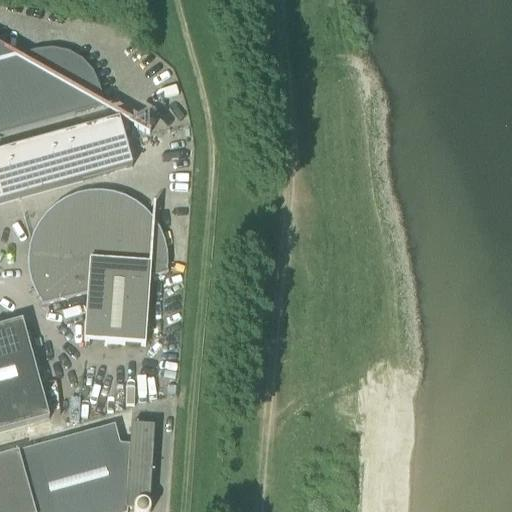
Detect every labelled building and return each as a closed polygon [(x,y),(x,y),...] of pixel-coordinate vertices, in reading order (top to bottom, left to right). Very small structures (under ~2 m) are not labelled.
[(18,56),(0,46),(0,137),(2,138),(104,110),(93,77),(81,62),(68,56),(54,52),(18,56)] [(2,179),(4,184),(2,184),(2,186),(4,186),(7,198),(0,199),(0,204),(0,205),(20,200),(137,168),(124,120),(5,152),(0,153),(0,170),(0,172),(0,174),(1,174),(2,179)] [(41,306),(41,307),(87,297),(84,344),(146,348),(150,279),(168,275),(168,273),(166,274),(167,267),(166,255),(163,243),(159,233),(155,225),(156,207),(153,207),(152,221),(145,214),(140,210),(135,206),(124,200),(112,196),(99,195),(88,195),(77,198),(65,203),(56,210),(49,215),(43,222),(38,230),(34,238),(32,246),(30,254),(29,264),(30,273),(35,273),(37,281),(39,289),(34,290),(38,298),(43,305),(41,306)] [(0,434),(49,421),(22,323),(12,326),(0,329),(0,434)] [(106,407),(90,412),(93,421),(109,415),(106,407)] [(150,511),(151,511),(149,507),(154,429),(131,428),(130,448),(120,447),(115,428),(81,437),(0,459),(0,511),(150,511)]
